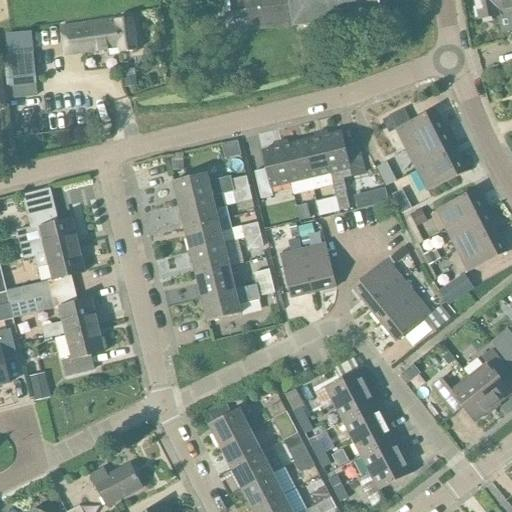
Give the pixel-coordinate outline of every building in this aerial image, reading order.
[(244,0),(248,32),(381,16),(378,0),(244,0)] [(511,0),(476,0),(480,20),(511,14),(511,0)] [(61,27),(65,57),(119,49),(120,53),(138,51),(134,17),(108,21),(107,20),(61,27)] [(38,97),(34,53),(7,55),(10,87),(13,87),(14,99),(38,97)] [(397,130),(407,151),(446,131),(436,109),(411,122),(405,110),(382,121),(389,134),(397,130)] [(407,151),(417,171),(457,152),(446,131),(407,151)] [(350,169),(352,178),(367,175),(360,146),(346,149),(342,133),(322,138),(331,174),(350,169)] [(302,143),(311,179),(331,174),(322,138),(302,143)] [(283,147),(291,184),(311,179),(302,143),(283,147)] [(255,172),(261,199),(273,196),(271,189),(291,184),(283,147),(262,153),(266,170),(255,172)] [(468,173),(457,152),(417,171),(428,193),(468,173)] [(395,182),(386,164),(376,169),(386,187),(395,182)] [(174,182),(180,206),(213,198),(213,197),(234,192),(234,193),(250,189),(247,176),(231,180),(231,178),(209,182),(207,174),(174,182)] [(250,189),(234,193),(237,204),(252,201),(250,189)] [(357,193),(358,205),(388,202),(387,189),(357,193)] [(437,210),(447,231),(487,211),(476,190),(437,210)] [(337,198),(340,211),(350,209),(347,196),(337,198)] [(180,206),(185,229),(230,218),(227,207),(216,210),(213,198),(180,206)] [(340,211),(337,198),(316,202),(319,216),(340,211)] [(73,221),(61,224),(56,208),(28,215),(32,232),(41,230),(43,241),(21,247),(24,260),(34,257),(35,258),(79,247),(73,221)] [(447,231),(458,252),(497,232),(487,211),(447,231)] [(185,229),(191,253),(224,245),(221,232),(232,229),(230,218),(185,229)] [(245,239),(261,236),(258,224),(242,227),(245,239)] [(285,248),(302,244),(298,225),(281,229),(285,248)] [(508,253),(497,232),(458,252),(469,273),(508,253)] [(261,236),(245,239),(248,251),(264,247),(261,236)] [(327,244),(304,250),(314,293),(337,288),(327,244)] [(230,268),(224,245),(191,253),(197,276),(230,268)] [(49,265),(53,281),(85,273),(79,247),(35,258),(37,268),(49,265)] [(291,299),(314,293),(304,250),(280,256),(291,299)] [(353,288),(368,306),(402,279),(387,260),(353,288)] [(0,305),(10,303),(7,292),(0,267),(0,266),(0,305)] [(203,299),(236,291),(230,268),(197,276),(203,299)] [(257,286),(272,282),(269,270),(254,273),(257,286)] [(464,274),(438,292),(449,307),(474,289),(464,274)] [(368,306),(382,324),(416,297),(402,279),(368,306)] [(10,303),(10,306),(52,296),(48,282),(7,292),(10,303)] [(272,282),(257,286),(259,297),(275,293),(272,282)] [(259,297),(257,286),(236,291),(203,299),(208,323),(216,321),(232,317),(241,315),(239,306),(260,301),(259,297)] [(52,296),(10,306),(14,319),(55,309),(52,296)] [(397,343),(431,315),(430,313),(416,297),(382,324),(397,343)] [(66,335),(98,327),(92,301),(60,309),(63,323),(53,325),(51,323),(45,324),(43,327),(42,328),(45,339),(66,334),(66,335)] [(0,322),(1,323),(14,319),(10,306),(10,303),(0,305),(0,322)] [(439,305),(430,313),(431,315),(425,320),(432,329),(448,316),(439,305)] [(62,362),(66,378),(95,371),(92,356),(105,352),(98,327),(66,335),(73,359),(62,362)] [(499,352),(511,341),(511,334),(508,329),(491,343),(499,352)] [(0,385),(10,384),(5,361),(17,358),(10,330),(0,332),(0,385)] [(511,341),(499,352),(511,369),(511,341)] [(469,378),(494,409),(511,395),(499,379),(510,371),(493,349),(482,357),(487,363),(469,378)] [(325,387),(334,405),(370,387),(360,369),(325,387)] [(464,408),(476,423),(494,409),(469,378),(452,391),(442,379),(431,387),(454,416),(464,408)] [(334,405),(343,423),(378,404),(370,387),(334,405)] [(274,421),(287,414),(282,403),(268,410),(274,421)] [(343,423),(352,440),(387,422),(378,404),(343,423)] [(299,424),(307,419),(301,408),(293,413),(299,424)] [(221,447),(251,432),(240,410),(209,425),(221,447)] [(287,414),(274,421),(278,430),(292,423),(287,414)] [(299,424),(304,435),(313,430),(308,420),(307,419),(299,424)] [(352,440),(361,457),(396,439),(387,422),(352,440)] [(251,432),(221,447),(231,469),(262,454),(251,432)] [(361,457),(370,474),(405,456),(396,439),(361,457)] [(317,458),(325,454),(319,442),(311,447),(317,458)] [(295,463),(309,456),(303,445),(290,452),(295,463)] [(262,454),(231,469),(243,491),(273,475),(262,454)] [(325,454),(317,458),(322,469),(331,464),(325,454)] [(309,456),(295,463),(300,473),(314,466),(309,456)] [(379,492),(414,474),(405,456),(370,474),(379,492)] [(91,476),(107,507),(141,489),(137,480),(138,479),(131,465),(108,477),(104,469),(91,476)] [(273,475),(243,491),(253,511),(254,511),(284,497),(273,475)] [(334,492),(343,488),(337,476),(328,481),(334,492)] [(317,507),(331,499),(325,488),(311,494),(317,507)] [(341,504),(349,499),(343,488),(334,492),(341,504)] [(292,511),(284,497),(254,511),(292,511)] [(331,499),(317,507),(319,511),(330,511),(336,509),(331,499)]
